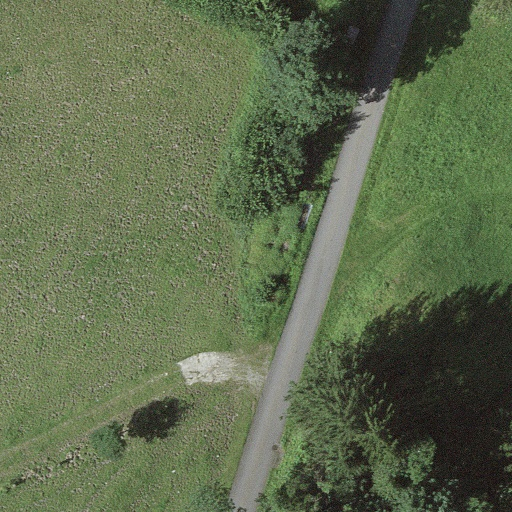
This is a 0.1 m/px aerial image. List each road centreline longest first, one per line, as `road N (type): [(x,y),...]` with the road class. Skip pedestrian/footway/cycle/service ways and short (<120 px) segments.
road 1 (track): [(410,0),(238,511)]
road 2 (track): [(0,461),(211,366),(284,376)]
